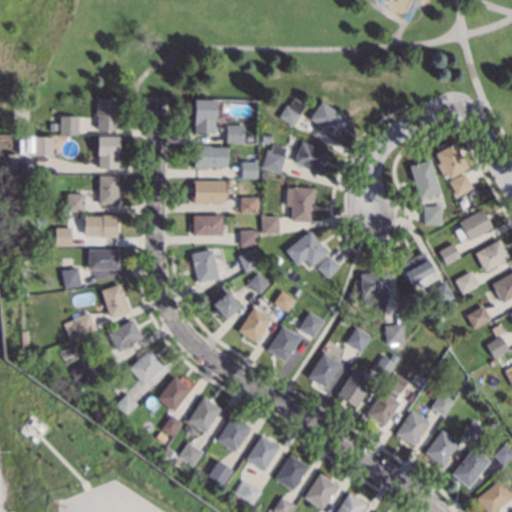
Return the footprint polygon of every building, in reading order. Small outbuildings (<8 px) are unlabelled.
[(117,115),(116,129),(96,129),(96,114),(95,114),(95,97),(117,98),(117,115)] [(165,112),(165,97),(145,97),(145,111),(165,112)] [(214,132),(193,131),(193,123),(193,98),(215,99),(214,132)] [(348,119),(335,137),(307,118),(320,100),(348,119)] [(299,113),(291,126),(277,116),(285,104),(299,113)] [(77,133),(58,133),(58,115),(77,115),(77,133)] [(56,130),(48,130),(49,122),(56,122),(56,130)] [(242,142),(225,142),(225,125),(243,125),(242,142)] [(270,141),(262,141),(262,134),(270,133),(270,141)] [(51,155),(33,154),(33,135),(51,136),(51,155)] [(117,167),(97,167),(97,154),(96,154),(96,135),(117,135),(117,167)] [(327,151),(319,171),(292,161),(300,141),(327,151)] [(466,166),(448,177),(446,173),(442,176),(436,164),(439,162),(434,152),(452,142),(466,166)] [(285,147),(279,172),(261,167),(265,149),(269,150),(271,143),(285,147)] [(209,146),(226,146),(225,166),(208,166),(208,167),(193,167),(193,150),(194,150),(194,144),(209,144),(209,146)] [(16,170),(6,170),(6,153),(17,153),(16,170)] [(438,191),(418,197),(408,165),(429,159),(438,191)] [(256,177),(239,177),(240,161),(256,161),(256,177)] [(470,186),(455,194),(448,181),(463,172),(470,186)] [(117,204),(97,204),(97,174),(117,174),(117,204)] [(223,203),(191,202),(191,179),(223,179),(223,203)] [(313,187),(311,221),(289,220),(290,205),(284,205),(285,186),(292,187),(292,186),(313,187)] [(83,211),(66,211),(66,193),(83,193),(83,211)] [(256,212),(239,212),(239,196),(256,196),(256,212)] [(440,223),(422,223),(422,205),(439,205),(440,223)] [(491,226),(468,239),(465,235),(458,239),(453,230),(460,226),(458,221),(481,208),(491,226)] [(115,221),(116,221),(116,236),(100,236),(100,235),(83,235),(83,214),(100,215),(100,213),(115,213),(115,221)] [(220,234),(191,234),(191,214),(220,214),(220,234)] [(277,232),(260,232),(259,215),(277,214),(277,232)] [(70,245),(54,245),(54,227),(70,227),(70,245)] [(256,245),(238,245),(239,229),(256,229),(256,245)] [(326,252),(309,265),(304,258),(297,263),(285,248),(309,230),(326,252)] [(508,256),(483,270),(473,252),(498,238),(508,256)] [(458,255),(445,263),(437,250),(451,242),(458,255)] [(116,268),(87,267),(87,248),(117,248),(116,268)] [(217,276),(197,281),(190,253),(211,248),(217,276)] [(254,248),(260,263),(244,270),(237,254),(254,248)] [(433,270),(424,275),(428,281),(419,287),(415,280),(408,284),(397,264),(422,250),(433,270)] [(282,258),(276,264),(271,259),(276,253),(282,258)] [(338,264),(327,277),(315,267),(327,254),(338,264)] [(79,284),(63,288),(60,269),(76,266),(79,284)] [(511,294),(501,301),(490,282),(511,269),(511,294)] [(389,291),(379,292),(380,301),(363,303),(362,295),(361,295),(359,273),(386,270),(389,291)] [(268,282),(258,293),(246,282),(256,271),(268,282)] [(468,271),(476,284),(461,293),(453,279),(468,271)] [(452,296),(438,304),(437,302),(434,304),(432,300),(434,298),(429,289),(444,281),(452,296)] [(128,311),(108,317),(99,289),(119,282),(128,311)] [(240,306),(223,320),(205,298),(221,284),(240,306)] [(293,298),(285,311),(272,302),(280,289),(293,298)] [(489,318),(472,328),(465,314),(482,305),(489,318)] [(270,317),(254,341),(237,329),(252,306),(270,317)] [(322,320),(312,336),(298,327),(308,311),(322,320)] [(94,328),(76,333),(71,318),(89,312),(94,328)] [(141,336),(117,350),(107,332),(131,318),(141,336)] [(403,341),(385,343),(383,325),(400,323),(403,341)] [(299,336),(284,360),(266,348),(281,324),(299,336)] [(369,336),(359,351),(344,341),(354,326),(369,336)] [(507,348),(492,357),(485,343),(500,335),(507,348)] [(341,343),(338,348),(331,343),(334,338),(341,343)] [(163,364),(142,383),(128,367),(149,348),(163,364)] [(340,363),(324,387),(306,375),(322,351),(340,363)] [(397,356),(384,376),(372,368),(381,354),(387,358),(392,352),(397,356)] [(91,356),(100,371),(78,384),(69,369),(91,356)] [(511,386),(507,378),(504,381),(501,375),(505,373),(502,369),(507,366),(506,364),(511,361),(511,386)] [(358,370),(359,368),(369,375),(368,376),(372,378),(354,406),(335,394),(353,367),(358,370)] [(407,380),(394,398),(399,401),(383,425),(365,413),(380,390),(384,392),(388,385),(386,384),(394,371),(407,380)] [(190,387),(173,410),(156,398),(173,375),(190,387)] [(453,400),(442,416),(429,407),(439,391),(453,400)] [(136,403),(123,414),(114,404),(126,392),(136,403)] [(220,407),(204,431),(187,420),(202,396),(220,407)] [(427,421),(412,445),(394,433),(409,409),(427,421)] [(180,421),(170,435),(160,428),(170,414),(180,421)] [(249,426),(233,450),(216,438),(231,415),(249,426)] [(482,426),(471,440),(460,432),(471,418),(482,426)] [(457,442),(440,465),(423,452),(440,429),(457,442)] [(278,445),(262,470),(245,458),(260,434),(278,445)] [(201,451),(192,465),(177,456),(186,441),(201,451)] [(503,443),(511,452),(511,454),(501,465),(491,455),(503,443)] [(488,460),(467,487),(450,473),(471,446),(488,460)] [(307,465),(292,488),(274,477),(289,453),(307,465)] [(217,459),(232,469),(222,485),(206,475),(217,459)] [(336,484),(321,508),(303,496),(318,472),(336,484)] [(215,484),(213,486),(204,480),(205,478),(215,484)] [(247,483),(248,482),(261,490),(251,504),(250,504),(249,506),(238,499),(239,496),(239,495),(233,492),(242,479),(247,483)] [(510,496),(490,511),(486,511),(475,497),(497,479),(510,496)] [(365,503),(359,511),(333,511),(347,491),(365,503)] [(293,504),(287,511),(275,511),(271,509),(280,496),(293,504)]
